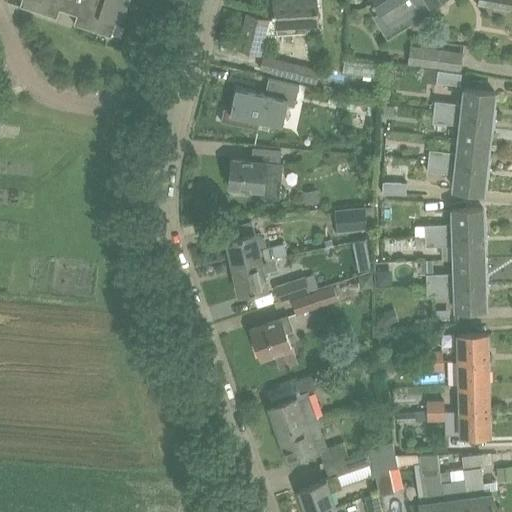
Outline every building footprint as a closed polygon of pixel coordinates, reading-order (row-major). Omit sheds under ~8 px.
[(21,0),(20,4),(20,6),(57,18),(60,9),(77,15),(74,24),(111,36),(115,24),(120,26),(128,0),(21,0)] [(237,48),(259,54),(263,37),(276,36),(275,33),(307,31),(307,23),(317,22),(316,0),(272,0),(274,12),(264,10),(262,18),(246,14),(237,48)] [(371,0),(387,25),(417,6),(413,0),(371,0)] [(511,0),(477,0),(475,19),(508,25),(511,0)] [(390,30),(394,39),(412,32),(408,23),(390,30)] [(437,69),(459,72),(462,53),(409,45),(406,64),(437,69)] [(259,68),(315,83),(318,70),(262,56),(259,68)] [(461,73),(459,72),(437,69),(435,82),(458,85),(461,73)] [(221,121),(258,129),(260,120),(283,125),(287,105),(294,106),(299,86),(268,79),(265,93),(236,87),(231,110),(223,108),(221,121)] [(433,110),(491,116),(494,92),(463,89),(462,103),(434,100),(433,110)] [(369,104),(355,101),(351,119),(365,122),(369,104)] [(458,137),(488,141),(491,116),(433,110),(431,122),(459,125),(458,137)] [(427,160),(486,166),(488,141),(458,137),(456,152),(428,149),(427,160)] [(262,194),(280,195),(283,162),(280,162),(281,150),(253,148),(252,160),(231,159),(229,187),(262,189),(262,194)] [(452,188),(483,191),(486,166),(427,160),(426,170),(454,174),(452,188)] [(383,192),(406,193),(406,182),(383,181),(383,192)] [(304,193),(306,205),(318,203),(316,191),(304,193)] [(334,210),(336,232),(366,229),(364,207),(334,210)] [(424,235),(483,233),(482,208),(451,209),(452,223),(424,224),(424,225),(415,225),(415,235),(424,235)] [(487,228),(511,227),(511,208),(487,209),(487,228)] [(226,239),(232,267),(276,257),(275,256),(265,258),(262,248),(267,247),(264,237),(262,235),(258,234),(255,235),(254,233),(226,239)] [(453,259),(483,258),(483,233),(424,235),(424,246),(452,245),(453,259)] [(365,238),(352,241),(353,247),(361,251),(368,250),(365,238)] [(232,267),(238,294),(266,288),(263,272),(278,269),(276,257),(232,267)] [(425,284),(484,282),(483,258),(453,259),(453,272),(425,273),(425,284)] [(393,276),(384,266),(377,267),(378,281),(393,281),(393,276)] [(370,274),(358,276),(360,287),(372,286),(370,274)] [(305,276),(275,286),(280,299),(310,289),(305,276)] [(454,294),(454,309),(485,308),(484,282),(425,284),(426,295),(454,294)] [(291,298),(296,314),(338,299),(333,284),(291,298)] [(390,310),(378,314),(383,325),(394,321),(390,310)] [(276,352),(281,367),(295,362),(290,347),(285,332),(292,329),(287,316),(251,328),(260,357),(276,352)] [(458,334),(459,359),(487,358),(486,333),(458,334)] [(442,349),(425,350),(425,360),(443,360),(442,349)] [(459,359),(459,384),(487,383),(487,358),(459,359)] [(424,359),(413,360),(413,371),(424,370),(424,359)] [(425,360),(426,370),(443,370),(443,360),(425,360)] [(269,405),(278,432),(318,419),(308,390),(324,385),(319,371),(295,379),(300,394),(269,405)] [(459,384),(460,409),(488,408),(487,383),(459,384)] [(360,393),(365,418),(407,410),(402,384),(360,393)] [(426,410),(444,409),(444,399),(426,399),(426,410)] [(460,409),(461,434),(489,433),(488,408),(460,409)] [(396,412),(396,421),(444,420),(444,409),(426,410),(414,410),(414,412),(396,412)] [(314,453),(319,451),(319,449),(327,446),(323,436),(324,436),(318,419),(278,432),(288,459),(313,450),(314,453)] [(394,493),(388,466),(397,464),(392,441),(369,449),(380,496),(394,493)] [(298,489),(305,511),(318,511),(337,506),(332,491),(342,487),(337,474),(370,462),(366,449),(348,455),(324,463),(328,476),(324,478),(325,480),(298,489)] [(467,495),(469,511),(494,511),(492,492),(485,492),(481,466),(484,466),(482,453),(462,455),(463,468),(467,495)] [(444,511),(441,487),(442,487),(439,471),(437,455),(418,456),(425,501),(419,502),(420,503),(410,505),(410,511),(444,511)] [(497,467),(498,480),(511,478),(511,470),(511,465),(497,467)] [(441,487),(444,511),(469,511),(467,495),(456,497),(454,486),(453,486),(450,469),(439,471),(442,487),(441,487)] [(364,496),(367,511),(382,511),(378,492),(364,496)]
